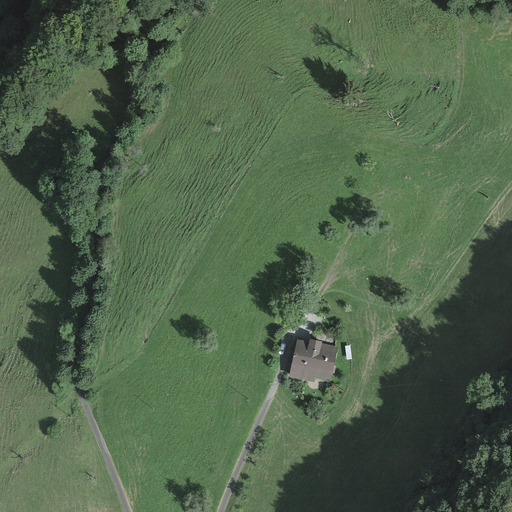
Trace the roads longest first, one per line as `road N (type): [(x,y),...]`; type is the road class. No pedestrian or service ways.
road 1 (residential): [(0,133),(80,63),(117,60),(129,67),(130,103),(93,196),(99,265),(79,336),(78,382),(127,511)]
road 2 (residential): [(221,511),(301,320)]
